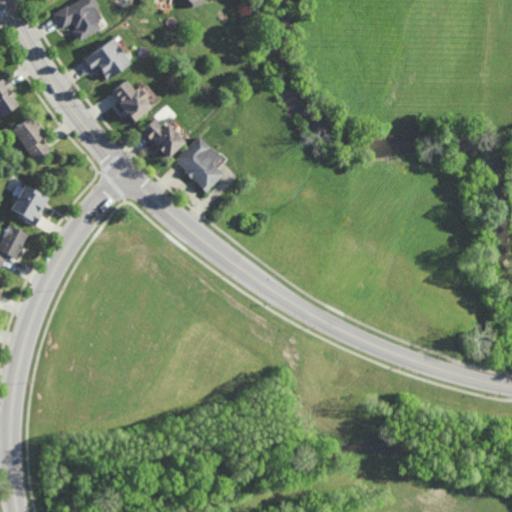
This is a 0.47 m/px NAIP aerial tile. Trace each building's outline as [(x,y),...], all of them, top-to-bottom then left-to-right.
[(95,6),(101,17),(96,20),(100,27),(78,41),(72,30),(76,28),(72,21),(62,27),(53,13),(67,5),(68,6),(77,0),(95,0),(98,4),(95,6)] [(120,48),(121,47),(124,50),(123,50),(131,61),(107,79),(98,66),(92,70),(83,58),(113,37),(120,48)] [(1,116),(0,114),(0,78),(6,75),(14,87),(9,90),(13,96),(12,97),(18,105),(1,116)] [(133,90),(135,88),(136,90),(139,88),(141,91),(143,90),(145,92),(144,95),(146,96),(143,98),(149,107),(133,121),(117,102),(119,101),(112,91),(125,80),(133,90)] [(36,121),(37,120),(42,126),(40,127),(45,134),(42,137),(51,149),(37,160),(27,148),(26,148),(12,129),(31,115),(36,121)] [(163,126),(166,123),(183,140),(167,157),(161,151),(160,151),(155,146),(156,145),(141,130),(154,117),(163,126)] [(220,156),(213,163),(222,172),(204,191),(197,183),(198,182),(191,177),(183,170),(185,168),(175,158),(198,134),(220,156)] [(25,186),(27,183),(50,196),(42,210),(44,211),(36,224),(19,214),(20,213),(11,208),(15,202),(12,200),(16,193),(14,192),(19,182),(25,186)] [(21,250),(19,249),(15,258),(9,255),(3,267),(0,265),(0,243),(5,235),(4,234),(10,223),(29,233),(24,243),(21,250)]
